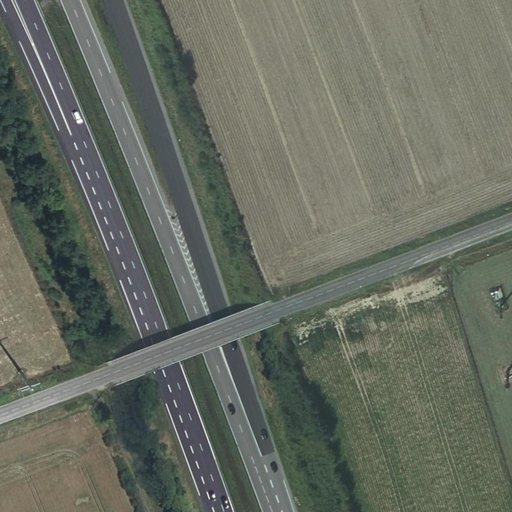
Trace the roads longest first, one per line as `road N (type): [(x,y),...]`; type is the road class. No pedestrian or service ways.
road 1 (tertiary): [(511,219),(0,417)]
road 2 (motorway): [(252,460),(68,0)]
road 3 (motorway): [(252,460),(237,367),(112,0)]
road 4 (motorway): [(80,136),(223,511)]
road 5 (motorway): [(5,0),(49,95),(80,136)]
road 6 (motorway): [(22,0),(80,136)]
road 7 (track): [(149,511),(94,381)]
